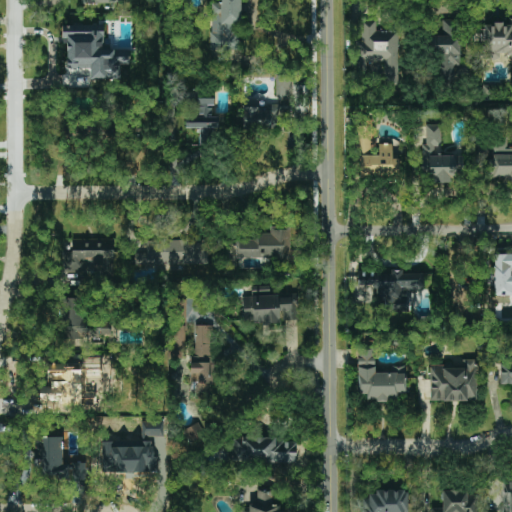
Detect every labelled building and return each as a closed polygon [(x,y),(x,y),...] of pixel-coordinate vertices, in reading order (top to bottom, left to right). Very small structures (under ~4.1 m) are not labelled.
[(240,50),(240,0),(221,0),(221,3),(211,3),(211,50),(240,50)] [(459,20),(442,20),(443,35),(434,36),(435,85),(455,84),(455,66),(460,65),(459,20)] [(398,31),(375,31),(376,21),(362,21),(362,40),(355,40),(355,76),(366,76),(366,62),(384,62),(384,85),(398,85),(398,31)] [(511,21),(483,22),(483,57),(511,57),(511,64),(511,21)] [(121,79),(121,64),(130,64),(130,50),(103,50),(103,25),(65,25),(65,69),(90,68),(90,79),(121,79)] [(244,99),(243,127),(278,128),(278,115),(291,115),(292,75),(276,75),(276,105),(259,105),(259,100),(244,99)] [(441,125),(423,125),(423,183),(457,182),(457,155),(441,155),(441,125)] [(392,158),(392,144),(378,143),(378,155),(360,155),(360,173),(399,174),(399,158),(392,158)] [(484,180),(511,179),(511,148),(504,149),(504,143),(490,143),(490,157),(484,157),(484,180)] [(236,258),(295,259),(295,250),(290,250),(290,226),(270,226),(270,233),(253,233),(253,240),(236,239),(236,258)] [(113,239),(69,239),(69,272),(84,272),(84,268),(113,268),(113,239)] [(135,265),(208,265),(208,240),(146,239),(146,253),(135,253),(135,265)] [(511,253),(493,254),(493,295),(510,295),(510,286),(511,286),(511,253)] [(242,296),(243,322),(298,321),(297,295),(242,296)] [(83,324),(84,298),(62,298),(61,326),(65,326),(65,336),(111,338),(112,325),(83,324)] [(211,358),(212,326),(195,325),(194,358),(211,358)] [(185,326),(172,326),(171,354),(180,355),(180,350),(184,350),(185,326)] [(375,373),(375,350),(357,350),(357,394),(368,394),(368,402),(397,402),(397,395),(405,395),(405,366),(391,366),(391,373),(375,373)] [(511,355),(501,356),(500,383),(511,383),(511,355)] [(477,400),(476,362),(430,363),(431,401),(477,400)] [(208,382),(215,381),(214,363),(190,363),(190,382),(196,382),(197,393),(208,393),(208,382)] [(183,431),(194,448),(208,440),(198,422),(183,431)] [(62,437),(35,437),(35,474),(68,474),(68,464),(62,464),(62,437)] [(296,463),(297,439),(232,437),(231,461),(296,463)] [(502,511),(511,511),(511,481),(503,481),(502,511)] [(407,511),(407,490),(368,491),(368,499),(361,499),(361,511),(407,511)] [(476,511),(477,494),(467,494),(467,490),(442,490),(442,508),(431,508),(430,511),(476,511)] [(281,511),(282,505),(272,505),(272,491),(257,491),(257,506),(240,506),(240,511),(281,511)]
